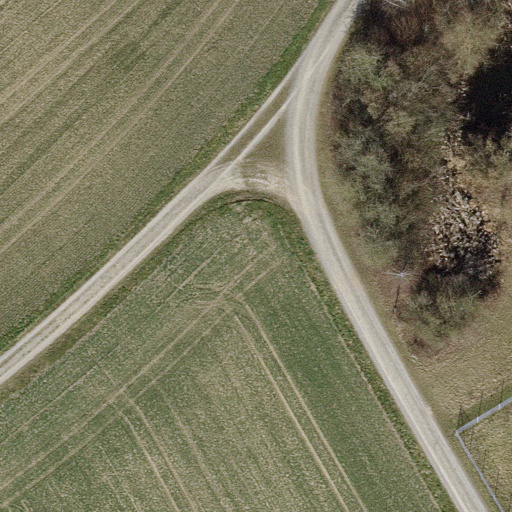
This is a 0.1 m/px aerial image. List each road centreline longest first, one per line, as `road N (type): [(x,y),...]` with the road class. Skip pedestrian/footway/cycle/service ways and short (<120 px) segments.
road 1 (track): [(357,0),(259,135),(0,376)]
road 2 (track): [(259,135),(483,511)]
